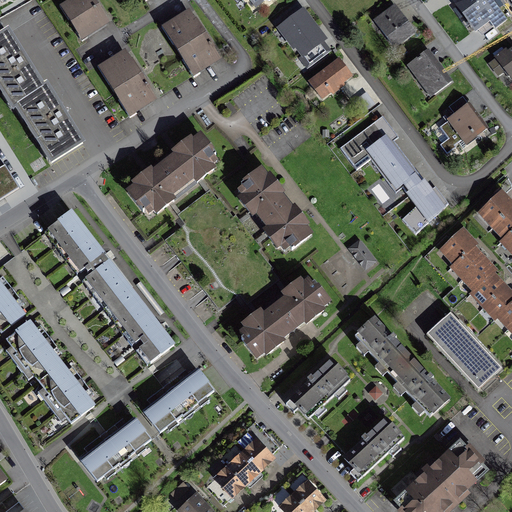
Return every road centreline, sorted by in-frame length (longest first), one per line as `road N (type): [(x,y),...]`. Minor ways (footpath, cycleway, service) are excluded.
road 1 (residential): [(358,511),(209,350),(77,175)]
road 2 (residential): [(511,146),(464,183),(442,174),(311,0)]
road 3 (unclassified): [(200,0),(240,51),(235,75),(77,175)]
road 4 (residential): [(511,127),(412,0)]
road 5 (unknown): [(112,153),(28,28)]
